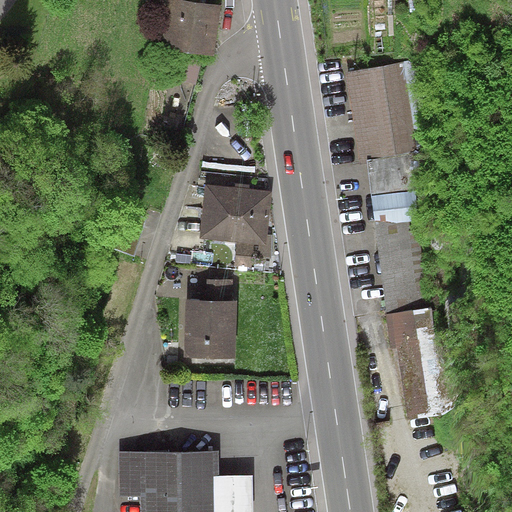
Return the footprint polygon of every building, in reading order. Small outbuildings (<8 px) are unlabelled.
[(222,6),(182,0),(169,0),(163,47),(214,55),(222,6)] [(425,150),(410,61),(346,72),(361,164),(367,163),(367,160),(411,152),(425,150)] [(415,190),(411,152),(367,160),(367,163),(372,196),(415,190)] [(235,187),(205,184),(199,238),(237,242),(235,266),(254,268),(254,263),(265,264),(266,257),(270,258),(272,235),(267,234),(272,191),(249,188),(235,187)] [(418,222),(415,190),(372,196),(376,227),(418,222)] [(428,309),(418,222),(376,227),(386,314),(428,309)] [(233,279),(208,279),(207,300),(186,300),(184,357),(236,359),(237,301),(232,300),(233,279)] [(428,309),(386,314),(390,350),(396,350),(407,420),(448,414),(434,335),(432,308),(428,309)] [(220,451),(119,452),(119,497),(141,497),(141,511),(214,511),(214,475),(220,475),(220,451)] [(252,511),(253,475),(220,475),(214,475),(214,511),(252,511)]
